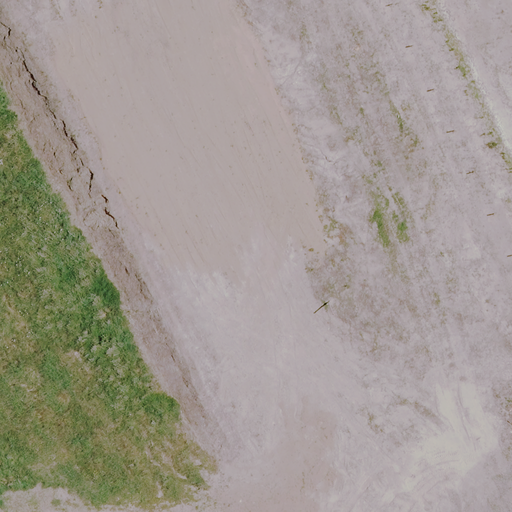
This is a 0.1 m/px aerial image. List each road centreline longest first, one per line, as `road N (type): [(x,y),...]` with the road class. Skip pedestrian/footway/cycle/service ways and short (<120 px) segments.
road 1 (secondary): [(355,511),(85,0)]
road 2 (secondary): [(280,0),(488,511)]
